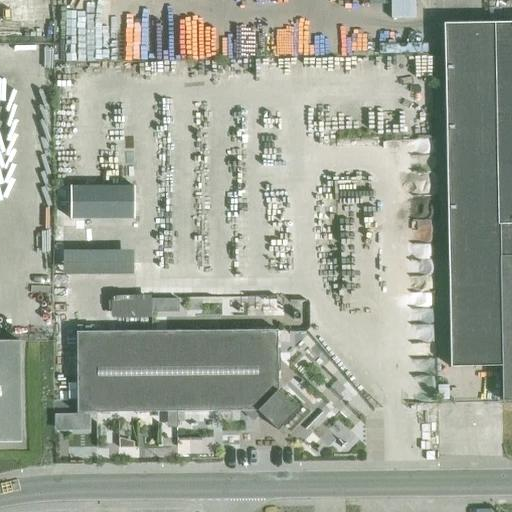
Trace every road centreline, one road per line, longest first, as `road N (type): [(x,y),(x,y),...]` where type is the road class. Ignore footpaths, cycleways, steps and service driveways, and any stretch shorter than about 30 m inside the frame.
road 1 (unclassified): [(229,483),(511,483)]
road 2 (unclassified): [(0,497),(229,483)]
